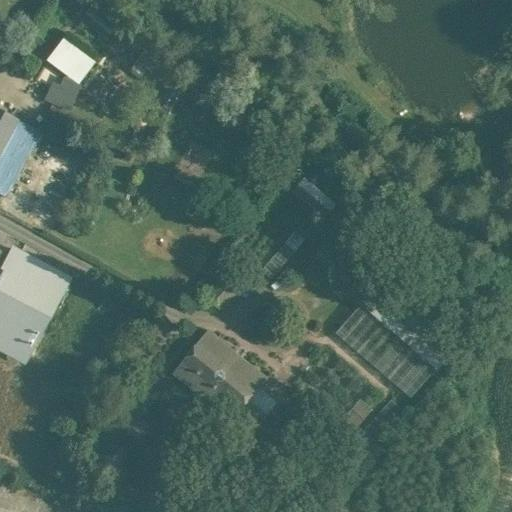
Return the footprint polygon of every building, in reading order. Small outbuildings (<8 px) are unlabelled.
[(110,111),(58,89),(51,104),(103,127),(110,111)] [(38,134),(0,114),(0,195),(4,197),(38,134)] [(13,250),(2,272),(0,275),(0,343),(26,357),(67,279),(13,250)] [(228,271),(206,297),(222,310),(244,284),(228,271)] [(461,344),(384,278),(362,303),(439,369),(461,344)] [(267,379),(208,331),(173,374),(232,422),(240,413),(257,427),(277,403),(260,388),(267,379)]
